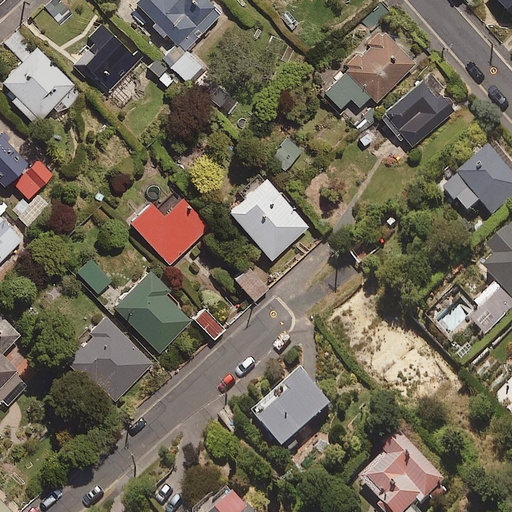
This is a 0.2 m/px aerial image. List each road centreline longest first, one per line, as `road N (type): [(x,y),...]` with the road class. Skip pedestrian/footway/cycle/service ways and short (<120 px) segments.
road 1 (residential): [(56,511),(277,314)]
road 2 (residential): [(511,97),(426,0)]
